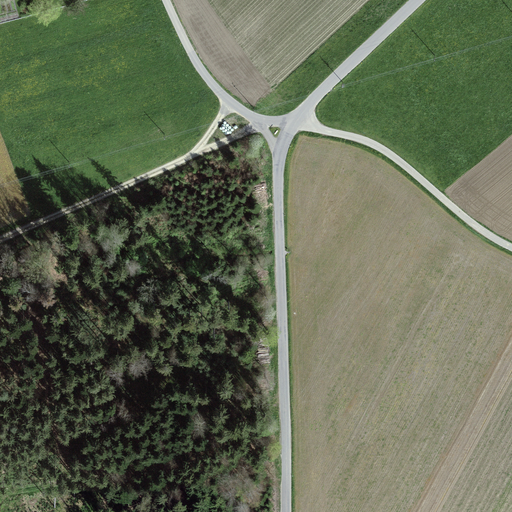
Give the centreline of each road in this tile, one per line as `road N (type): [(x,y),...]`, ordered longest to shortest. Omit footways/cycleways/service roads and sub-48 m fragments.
road 1 (tertiary): [(280,511),(278,171),(289,127)]
road 2 (track): [(0,488),(36,486),(280,396)]
road 3 (track): [(229,101),(187,156),(0,241)]
road 4 (unclassified): [(167,0),(212,84),(265,123),(289,127)]
road 5 (tertiary): [(289,127),(418,0)]
